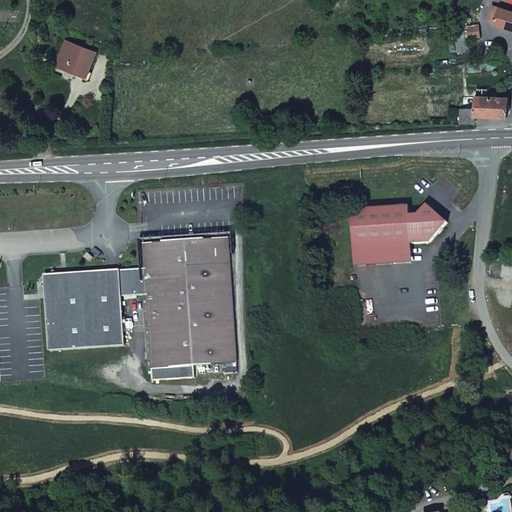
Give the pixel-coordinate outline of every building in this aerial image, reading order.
[(511,11),(499,7),(493,25),(511,31),(511,11)] [(478,24),(458,27),(459,37),(456,38),(458,53),(465,52),(471,50),(470,39),(480,37),(478,24)] [(96,52),(65,41),(55,66),(68,70),(70,64),(88,71),(96,52)] [(70,64),(68,70),(86,77),(88,71),(70,64)] [(461,109),(459,123),(473,123),(474,116),(506,117),(508,98),(479,96),(478,93),(475,93),(474,109),(461,109)] [(352,209),(354,248),(412,244),(431,244),(448,223),(427,205),(418,214),(410,215),(409,206),(352,209)] [(231,237),(144,244),(146,268),(113,271),(69,275),(64,278),(55,270),(42,285),(51,293),(48,298),(52,351),(128,345),(124,296),(149,294),(155,380),(200,376),(199,365),(241,361),(231,237)] [(412,244),(354,248),(355,266),(413,263),(412,244)] [(89,254),(86,258),(92,262),(95,258),(89,254)] [(241,361),(228,362),(229,372),(242,371),(241,361)]
